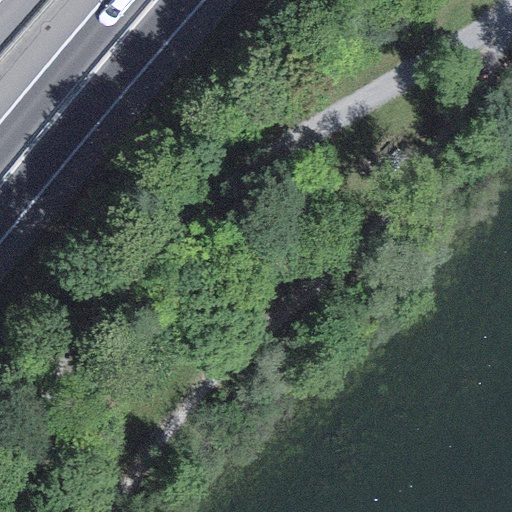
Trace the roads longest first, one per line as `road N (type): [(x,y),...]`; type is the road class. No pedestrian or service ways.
road 1 (trunk): [(0,214),(180,0)]
road 2 (trunk): [(125,0),(0,153)]
